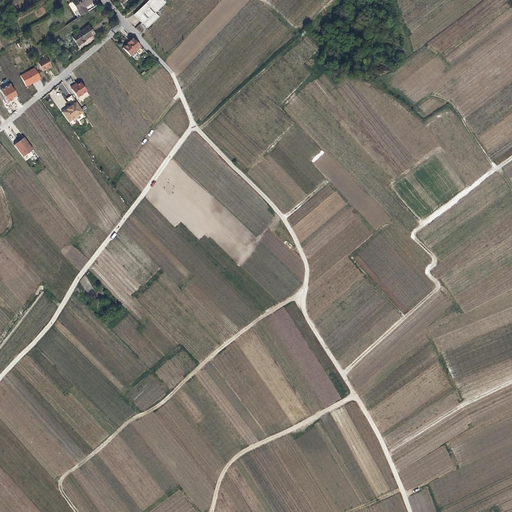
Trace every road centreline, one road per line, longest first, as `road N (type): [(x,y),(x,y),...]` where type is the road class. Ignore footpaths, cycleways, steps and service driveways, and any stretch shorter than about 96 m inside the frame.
road 1 (track): [(172,71),(193,123),(286,221),(307,271),(308,320),(381,439),(410,511)]
road 2 (track): [(305,287),(61,479),(76,511)]
road 3 (track): [(0,378),(53,319),(193,123)]
road 4 (track): [(342,374),(438,288),(426,272),(431,253),(415,229),(511,158)]
road 5 (track): [(211,511),(232,460),(354,395)]
road 6 (residential): [(126,21),(0,130)]
